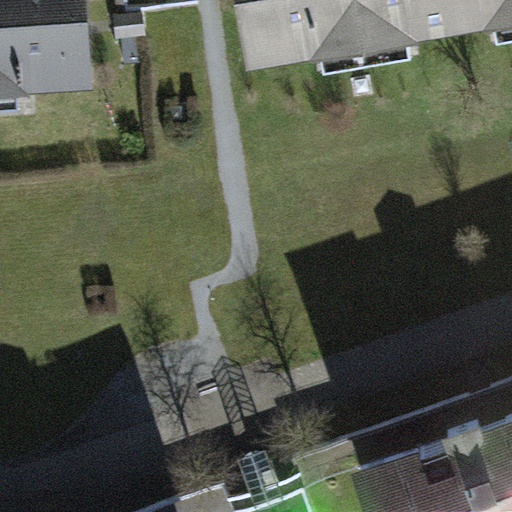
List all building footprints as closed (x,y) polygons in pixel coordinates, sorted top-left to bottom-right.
[(120,0),(0,0),(0,85),(127,74),(120,0)] [(489,27),(484,0),(276,0),(286,62),(489,27)] [(511,22),(511,0),(484,0),(489,27),(511,22)] [(511,511),(511,416),(383,462),(401,511),(511,511)] [(244,511),(313,511),(307,492),(244,511)]
